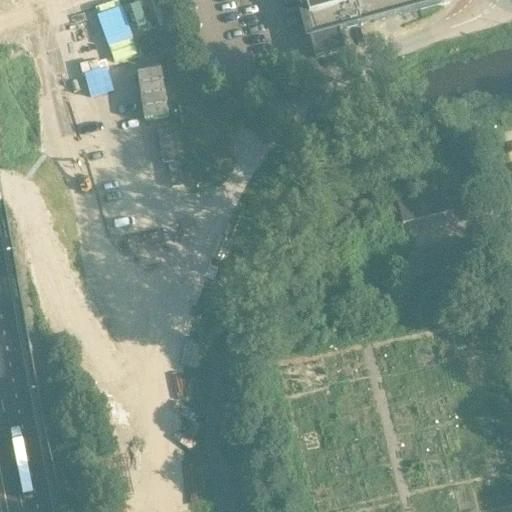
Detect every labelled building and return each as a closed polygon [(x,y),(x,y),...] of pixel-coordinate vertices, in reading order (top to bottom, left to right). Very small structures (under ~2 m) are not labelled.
[(298,0),(315,62),(345,54),(339,33),(450,3),(449,0),(298,0)] [(58,211),(92,211),(92,186),(58,186),(58,211)] [(457,187),(445,189),(451,213),(463,210),(457,187)] [(445,189),(434,192),(440,216),(451,213),(445,189)] [(434,192),(422,195),(428,219),(440,216),(434,192)] [(422,195),(411,198),(416,222),(428,219),(422,195)] [(396,202),(402,225),(416,222),(411,198),(396,202)] [(470,241),(459,244),(465,267),(476,264),(470,241)] [(459,244),(447,247),(453,270),(465,267),(459,244)] [(142,245),(127,290),(174,305),(189,260),(142,245)] [(447,247),(436,250),(442,273),(453,270),(447,247)] [(436,250),(424,253),(430,276),(442,273),(436,250)] [(424,253),(410,256),(416,280),(430,276),(424,253)]
